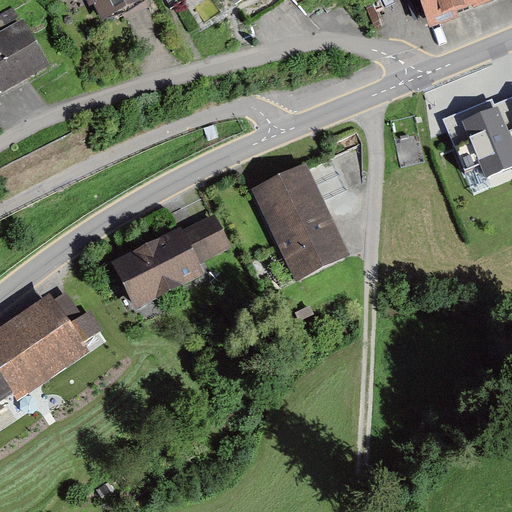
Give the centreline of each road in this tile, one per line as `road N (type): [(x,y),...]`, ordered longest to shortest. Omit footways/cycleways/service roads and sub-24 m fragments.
road 1 (unclassified): [(405,82),(374,50),(319,43),(122,92),(0,144)]
road 2 (track): [(367,97),(378,163),(362,511)]
road 3 (tertiary): [(0,301),(121,212),(274,132)]
road 4 (unclassified): [(0,213),(234,110),(258,110),(274,132)]
road 5 (tertiary): [(274,132),(405,82)]
